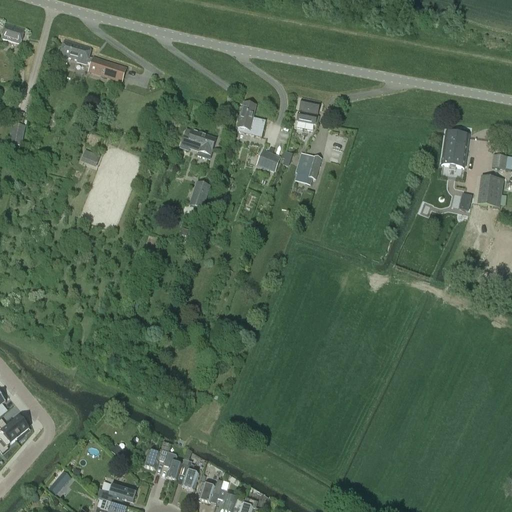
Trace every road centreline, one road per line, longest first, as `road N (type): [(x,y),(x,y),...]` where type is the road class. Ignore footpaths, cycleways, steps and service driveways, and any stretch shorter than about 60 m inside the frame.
road 1 (unclassified): [(511,101),(198,42),(28,0)]
road 2 (residential): [(0,366),(48,432),(0,492)]
